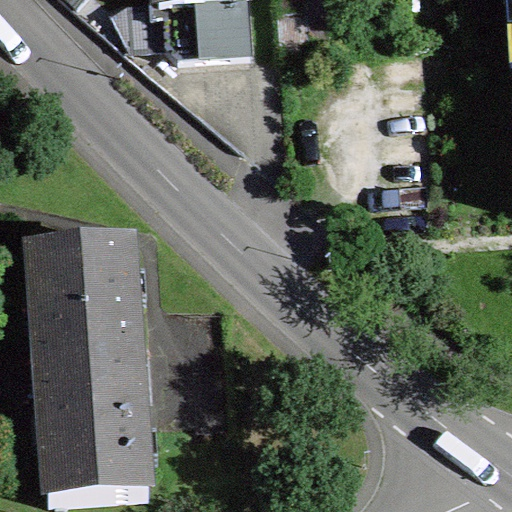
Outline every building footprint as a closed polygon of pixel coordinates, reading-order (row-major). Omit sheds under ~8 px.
[(245,0),(162,0),(163,10),(166,56),(181,69),(249,63),(245,0)] [(274,0),(276,17),(308,15),(306,0),(274,0)] [(353,0),(356,37),(396,34),(394,0),(353,0)] [(163,10),(126,13),(112,22),(133,60),(137,58),(166,56),(163,10)] [(279,65),(312,63),(311,44),(308,15),(276,17),(279,65)] [(311,44),(312,63),(397,59),(396,34),(356,37),(343,37),(343,42),(311,44)] [(130,251),(31,258),(48,509),(147,503),(130,251)]
